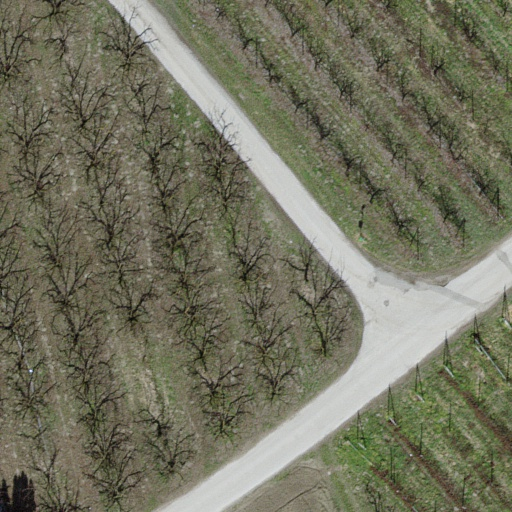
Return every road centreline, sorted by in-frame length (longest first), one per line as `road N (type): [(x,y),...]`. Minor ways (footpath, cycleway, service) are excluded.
road 1 (residential): [(127,0),(414,344)]
road 2 (unclassified): [(195,511),(414,344)]
road 3 (unclassified): [(414,344),(511,261)]
